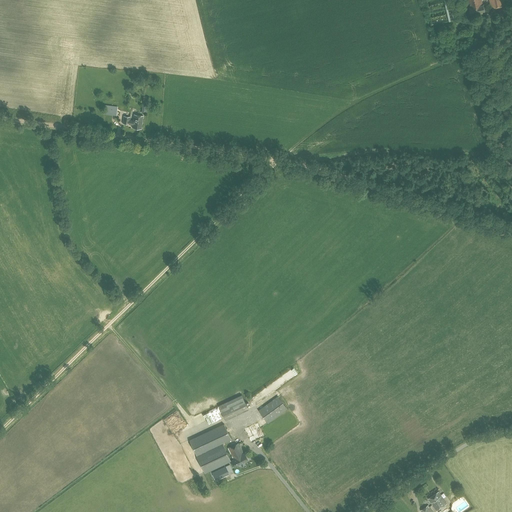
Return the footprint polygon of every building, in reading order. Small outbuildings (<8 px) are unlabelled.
[(469,8),(471,14),(485,11),(484,5),(483,5),(481,0),(468,0),(471,8),(469,8)] [(489,0),(491,8),(505,5),(503,0),(489,0)] [(462,21),(466,32),(468,31),(472,30),(469,23),(468,23),(467,19),(462,21)] [(104,114),(117,116),(117,110),(111,109),(112,106),(105,106),(104,109),(104,114)] [(132,127),(141,129),(143,115),(134,114),(133,121),(130,120),(130,117),(124,116),(123,123),(133,124),(132,127)] [(259,410),(268,423),(287,409),(278,396),(259,410)] [(197,455),(223,443),(231,439),(224,424),(190,440),(197,455)] [(197,455),(205,473),(231,461),(223,443),(197,455)] [(231,460),(231,461),(234,466),(248,460),(249,459),(248,456),(247,457),(245,452),(243,453),(238,443),(228,448),(233,459),(231,460)] [(229,474),(225,466),(212,472),(214,477),(219,475),(220,478),(229,474)] [(428,498),(437,510),(447,503),(438,491),(428,498)]
